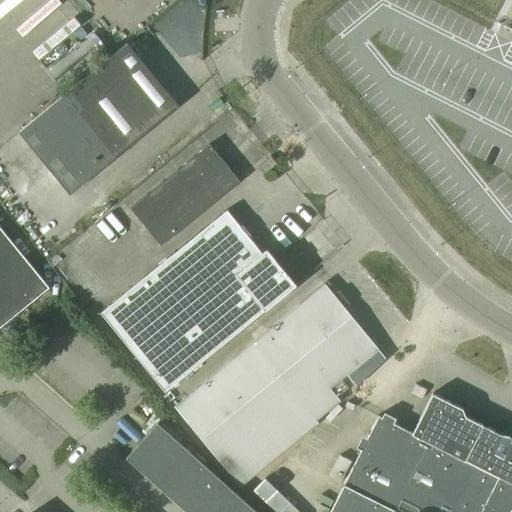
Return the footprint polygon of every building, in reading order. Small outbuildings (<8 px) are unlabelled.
[(127,43),(19,131),(70,193),(178,105),(127,43)] [(210,144),(131,208),(161,245),(240,181),(210,144)] [(266,173),(278,164),(271,156),(259,165),(266,173)] [(166,392),(297,284),(260,239),(255,243),(228,210),(101,313),(166,392)] [(0,327),(49,287),(0,227),(0,327)] [(325,283),(175,406),(241,486),(318,422),(316,420),(340,400),(338,397),(349,388),(341,379),(347,374),(356,386),(386,358),(379,349),(325,283)] [(511,511),(511,434),(506,432),(505,434),(500,433),(466,416),(463,408),(433,393),(413,432),(379,415),(330,511),(511,511)] [(249,511),(155,428),(124,464),(177,511),(249,511)] [(337,456),(328,475),(336,479),(345,459),(337,456)] [(253,490),(276,511),(300,511),(265,478),(253,490)]
